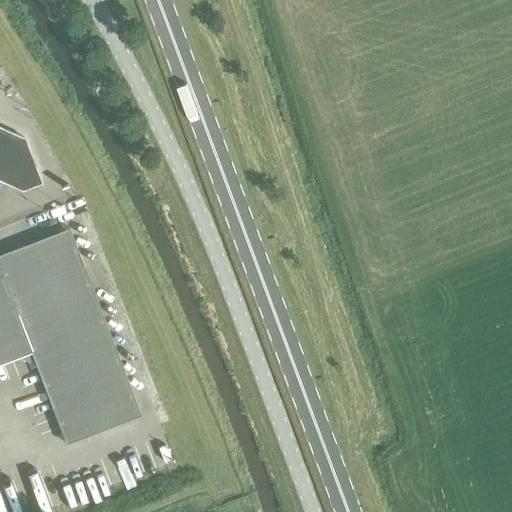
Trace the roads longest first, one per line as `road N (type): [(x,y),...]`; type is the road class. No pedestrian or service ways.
road 1 (unclassified): [(313,511),(192,194),(92,0)]
road 2 (primary): [(349,511),(160,0)]
road 3 (track): [(281,0),(375,287)]
